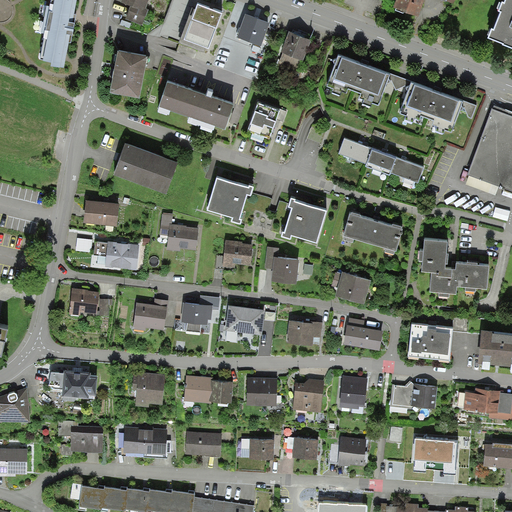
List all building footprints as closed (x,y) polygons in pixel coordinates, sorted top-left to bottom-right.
[(52,0),(51,7),(48,7),(43,32),(46,33),(41,59),(54,62),(53,65),(64,67),(69,42),(71,43),(77,15),(75,14),(77,0),(52,0)] [(122,0),(121,5),(131,9),(127,20),(142,25),(147,13),(144,12),(148,0),(122,0)] [(424,0),(396,0),(394,9),(418,18),(424,0)] [(511,0),(505,0),(505,2),(502,1),(499,11),(501,12),(494,30),(491,29),(488,37),(503,42),(502,45),(511,48),(511,0)] [(207,46),(210,47),(223,13),(211,8),(199,4),(197,8),(193,7),(177,49),(195,55),(198,47),(206,51),(207,46)] [(245,14),(237,39),(262,47),(270,22),(256,18),(245,14)] [(311,40),(290,32),(287,41),(283,51),(303,60),(311,40)] [(119,51),(112,93),(140,97),(147,56),(119,51)] [(365,64),(340,55),(339,58),(335,60),(337,63),(329,83),(347,91),(349,86),(362,91),(360,96),(379,103),(388,81),(391,80),(390,77),(391,74),(365,64)] [(411,85),(413,81),(391,74),(390,77),(391,80),(392,81),(396,91),(408,86),(411,85)] [(438,91),(413,81),(411,85),(408,86),(410,89),(401,111),(407,114),(406,117),(414,120),(416,116),(420,118),(422,114),(434,118),(433,122),(438,124),(437,128),(445,132),(446,128),(452,130),(461,108),(464,107),(462,103),(463,101),(438,91)] [(207,97),(166,84),(158,108),(226,130),(234,106),(214,99),(215,95),(208,92),(207,97)] [(477,106),(463,101),(462,103),(464,107),(469,118),(472,119),(477,106)] [(280,110),(259,102),(249,130),(271,137),(276,121),(280,110)] [(468,173),(511,189),(511,114),(510,114),(492,107),(468,173)] [(365,146),(346,139),(341,153),(419,182),(424,168),(403,160),(383,153),(365,146)] [(124,142),(114,171),(166,189),(176,160),(124,142)] [(248,183),(216,174),(207,206),(231,213),(230,218),(240,221),(241,216),(238,215),(246,190),(250,191),(253,182),(248,180),(248,183)] [(248,208),(271,212),(274,196),(251,192),(248,208)] [(294,199),(295,196),(291,195),(288,205),(292,206),(285,230),(281,229),(280,233),(291,236),(292,232),(317,240),(327,209),(294,199)] [(119,200),(86,197),(84,219),(117,222),(119,200)] [(373,218),(349,211),(343,232),(396,247),(402,226),(373,218)] [(196,228),(169,224),(166,245),(193,248),(196,228)] [(447,237),(425,236),(422,267),(431,267),(429,288),(456,291),(457,282),(487,285),(489,262),(457,259),(456,266),(445,265),(447,237)] [(92,238),(78,237),(77,250),(91,251),(92,238)] [(242,239),(226,237),(223,264),(234,265),(235,260),(250,261),(252,242),(242,241),(242,239)] [(136,267),(139,242),(107,238),(107,240),(96,239),(95,251),(106,253),(105,263),(136,267)] [(279,248),(267,247),(266,268),(274,268),(273,278),(296,280),(298,257),(278,255),(279,248)] [(313,263),(305,262),(304,272),(312,273),(313,263)] [(373,275),(341,267),(335,289),(366,298),(373,275)] [(98,288),(73,285),(71,312),(81,313),(81,310),(97,311),(98,288)] [(110,297),(100,297),(100,314),(110,314),(110,297)] [(169,303),(136,299),(133,326),(166,329),(169,303)] [(213,302),(183,299),(181,318),(188,319),(187,329),(201,330),(202,321),(208,321),(209,316),(211,317),(213,302)] [(265,306),(229,301),(226,325),(262,330),(265,306)] [(276,319),(278,311),(268,310),(267,317),(276,319)] [(324,320),(290,316),(288,339),(314,342),(314,335),(322,336),(324,320)] [(349,321),(347,321),(344,340),(379,346),(383,327),(364,324),(365,318),(350,316),(349,321)] [(453,323),(413,321),(409,351),(450,354),(453,323)] [(511,328),(483,326),(480,356),(511,359),(511,328)] [(96,366),(65,364),(64,389),(94,392),(96,366)] [(162,371),(131,369),(130,391),(134,391),(133,403),(148,403),(148,399),(160,400),(162,371)] [(368,375),(342,372),(339,401),(365,404),(368,375)] [(210,376),(185,373),(182,396),(208,398),(210,376)] [(275,374),(245,373),(245,400),(274,400),(275,374)] [(322,377),(294,374),(291,406),(319,408),(322,377)] [(230,377),(210,376),(208,398),(228,400),(230,377)] [(439,383),(413,381),(411,401),(437,403),(439,383)] [(28,383),(0,392),(0,416),(29,417),(28,383)] [(477,389),(464,387),(463,403),(499,407),(501,388),(476,384),(477,389)] [(102,424),(70,423),(69,447),(102,448),(102,424)] [(138,425),(126,425),(124,454),(167,456),(168,427),(157,426),(138,425)] [(388,440),(400,441),(402,426),(389,425),(388,440)] [(221,432),(184,429),(183,451),(199,452),(219,453),(221,432)] [(458,437),(412,434),(410,464),(456,467),(458,437)] [(365,437),(338,435),(336,460),(361,463),(365,437)] [(275,436),(250,436),(250,453),(275,455),(275,445),(275,436)] [(318,438),(291,436),(290,454),(317,456),(318,446),(318,438)] [(511,441),(482,440),(481,461),(511,462),(511,441)] [(27,446),(0,444),(0,470),(27,471),(27,446)] [(80,497),(82,483),(73,481),(71,496),(80,497)] [(93,484),(82,483),(80,497),(80,503),(101,505),(101,504),(125,508),(125,506),(147,509),(147,508),(169,511),(169,509),(192,511),(194,497),(195,490),(187,489),(173,487),(173,490),(161,488),(134,485),(126,484),(126,486),(113,485),(105,483),(104,486),(93,484)] [(255,511),(256,505),(194,497),(192,511),(195,511),(255,511)] [(345,499),(321,497),(319,511),(322,511),(323,511),(367,511),(368,511),(369,501),(345,499)] [(385,503),(376,502),(375,511),(475,511),(476,509),(467,509),(467,505),(453,504),(453,506),(453,508),(444,508),(444,509),(426,509),(426,506),(417,506),(417,504),(417,502),(404,502),(404,504),(394,504),(394,505),(385,505),(385,503)]
